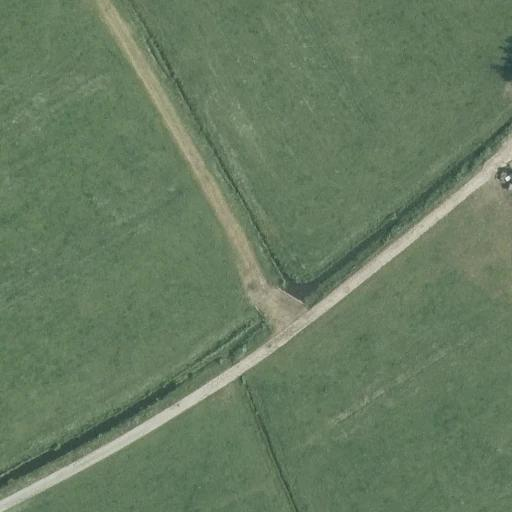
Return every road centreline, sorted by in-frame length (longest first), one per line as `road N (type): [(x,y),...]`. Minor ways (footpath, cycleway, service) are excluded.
road 1 (track): [(0,504),(249,363),(511,153)]
road 2 (track): [(98,0),(292,332)]
